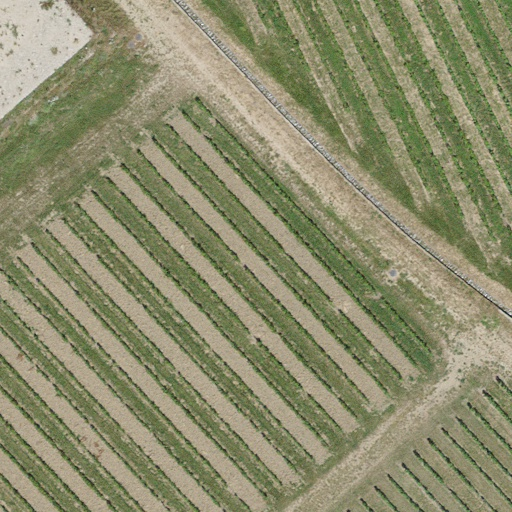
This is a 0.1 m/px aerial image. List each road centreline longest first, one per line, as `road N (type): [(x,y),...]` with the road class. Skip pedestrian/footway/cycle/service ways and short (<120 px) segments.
road 1 (track): [(511,311),(450,261),(182,0)]
road 2 (track): [(511,324),(293,511)]
